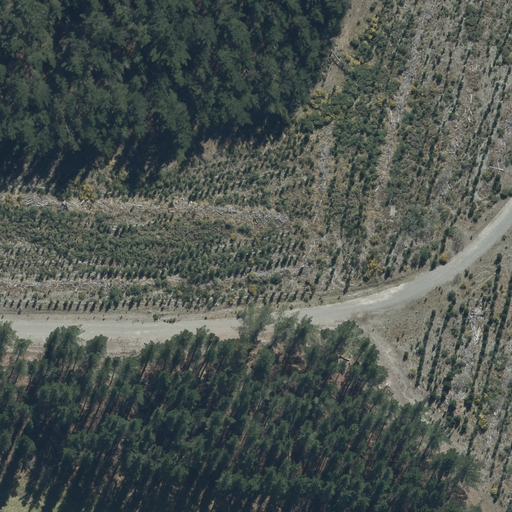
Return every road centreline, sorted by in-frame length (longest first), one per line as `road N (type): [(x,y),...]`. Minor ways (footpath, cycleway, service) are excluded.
road 1 (unclassified): [(0,327),(350,316),(468,262),(511,214)]
road 2 (track): [(0,135),(146,140),(246,118),(309,66),(334,0)]
road 3 (track): [(350,316),(486,511)]
